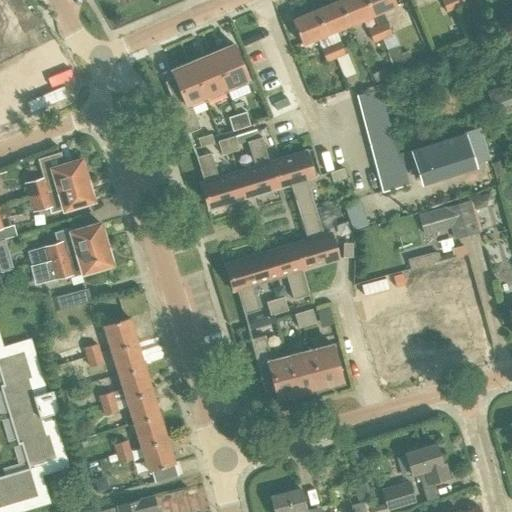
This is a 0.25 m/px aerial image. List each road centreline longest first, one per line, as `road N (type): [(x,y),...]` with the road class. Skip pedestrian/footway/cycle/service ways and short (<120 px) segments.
road 1 (residential): [(220,460),(115,127),(95,113)]
road 2 (residential): [(220,460),(465,391)]
road 3 (residential): [(97,62),(231,0)]
road 4 (residential): [(465,391),(497,511)]
